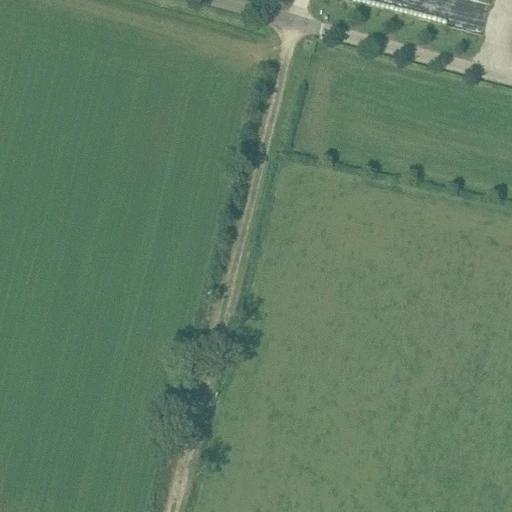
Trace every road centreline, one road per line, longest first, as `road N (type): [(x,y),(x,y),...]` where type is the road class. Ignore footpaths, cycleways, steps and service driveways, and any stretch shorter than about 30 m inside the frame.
road 1 (track): [(307,21),(176,511)]
road 2 (unclassified): [(511,71),(226,0)]
